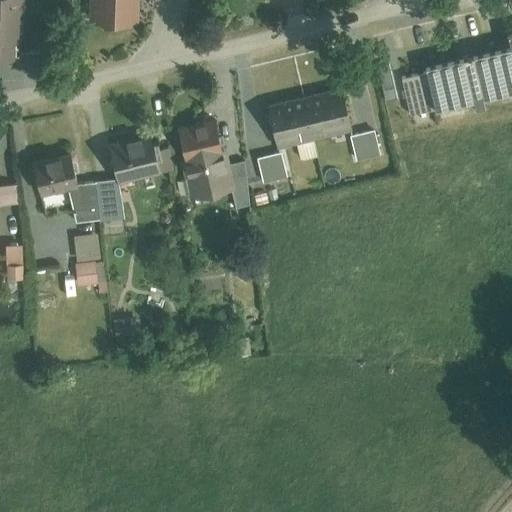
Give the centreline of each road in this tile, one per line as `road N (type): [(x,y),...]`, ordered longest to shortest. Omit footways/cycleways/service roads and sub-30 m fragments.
road 1 (residential): [(164,61),(395,6)]
road 2 (residential): [(0,100),(164,61)]
